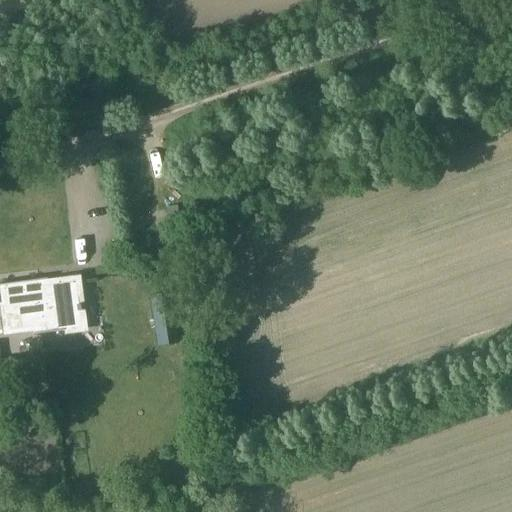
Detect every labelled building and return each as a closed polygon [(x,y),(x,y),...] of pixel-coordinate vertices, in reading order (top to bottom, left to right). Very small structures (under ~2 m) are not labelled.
[(0,242),(8,243),(10,196),(0,195),(0,242)] [(106,268),(105,283),(124,285),(125,269),(106,268)] [(44,334),(37,280),(28,281),(28,276),(7,279),(7,284),(0,284),(0,293),(3,316),(0,315),(0,329),(5,329),(5,332),(42,328),(43,334),(44,334)] [(82,296),(78,297),(76,281),(66,282),(66,277),(46,279),(42,279),(42,281),(45,280),(46,285),(39,286),(38,280),(37,280),(44,334),(82,329),(81,320),(85,319),(82,296)] [(170,294),(150,297),(157,346),(177,342),(170,294)] [(77,374),(77,352),(53,351),(53,373),(77,374)]
